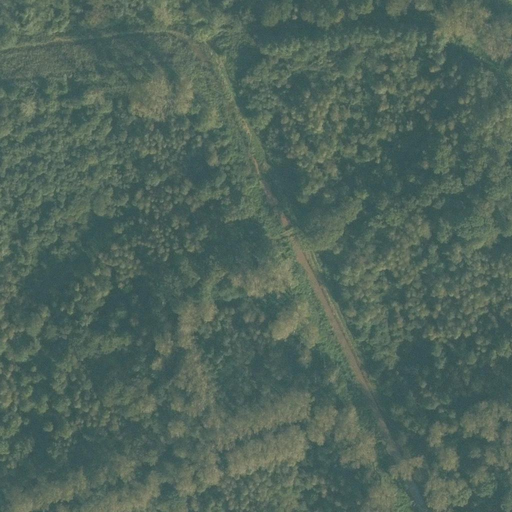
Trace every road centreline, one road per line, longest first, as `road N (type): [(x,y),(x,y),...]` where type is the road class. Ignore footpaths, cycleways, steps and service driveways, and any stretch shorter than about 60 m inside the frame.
road 1 (track): [(511,151),(0,341)]
road 2 (track): [(204,42),(435,22)]
